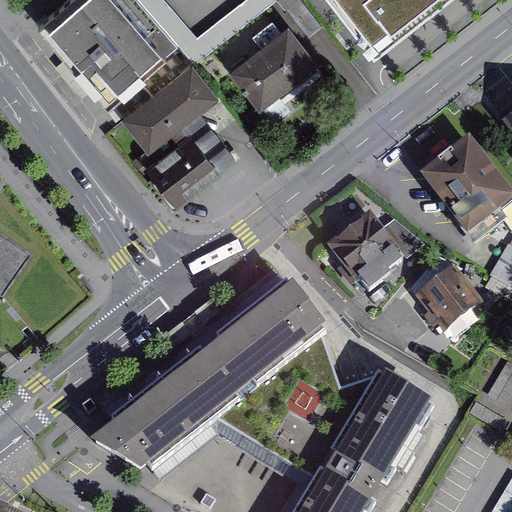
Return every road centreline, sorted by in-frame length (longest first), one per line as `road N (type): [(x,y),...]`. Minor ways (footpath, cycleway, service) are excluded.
road 1 (secondary): [(174,284),(511,21)]
road 2 (secondary): [(0,61),(174,284)]
road 3 (secondary): [(2,447),(87,375),(119,323)]
road 4 (secondary): [(119,323),(0,415)]
